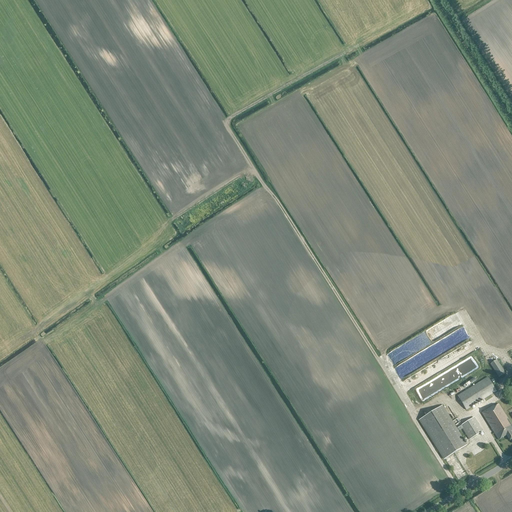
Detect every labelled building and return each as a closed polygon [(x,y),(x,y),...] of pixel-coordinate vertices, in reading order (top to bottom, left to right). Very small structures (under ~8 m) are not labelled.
[(465,350),(454,331),(448,335),(459,354),(465,350)] [(478,369),(473,359),(466,363),(470,372),(478,369)] [(490,364),(499,377),(505,373),(497,360),(490,364)] [(466,377),(468,381),(480,374),(478,370),(466,377)] [(457,396),(466,410),(496,391),(488,377),(457,396)] [(491,381),(495,388),(499,386),(496,378),(491,381)] [(510,441),(511,439),(511,433),(511,432),(511,431),(511,425),(499,404),(494,407),(494,406),(482,413),(499,440),(506,435),(510,441)] [(445,459),(467,445),(458,431),(463,429),(469,440),(483,431),(474,418),(456,429),(442,406),(420,420),(445,459)]
